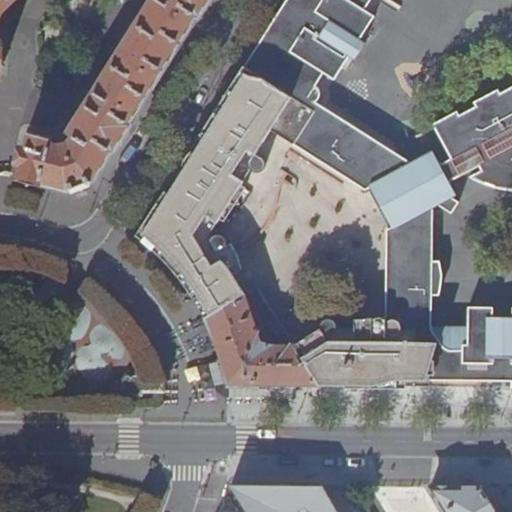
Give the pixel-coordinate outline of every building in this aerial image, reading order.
[(21,164),(18,177),(17,179),(39,185),(41,182),(68,190),(73,188),(74,190),(89,184),(89,182),(94,180),(112,151),(114,152),(132,123),(130,122),(197,17),(199,18),(209,0),(0,0),(0,65),(3,65),(2,41),(0,40),(0,15),(1,14),(14,0),(152,0),(129,37),(127,37),(118,50),(120,52),(94,91),(94,90),(84,104),(85,105),(68,132),(73,136),(69,143),(58,145),(51,142),(52,138),(29,132),(25,147),(21,145),(16,163),(21,164)] [(385,231),(384,321),(378,321),(378,342),(437,342),(424,382),(490,382),(490,388),(511,387),(511,307),(511,308),(511,317),(492,317),(492,308),(467,308),(467,345),(461,345),(461,351),(446,350),(441,347),(439,342),(432,336),(430,332),(431,328),(431,296),(431,261),(431,208),(436,205),(450,214),(457,202),(450,198),(455,195),(448,181),(477,166),(480,170),(467,177),(484,185),(506,190),(511,190),(511,86),(498,94),(496,90),(471,104),(474,108),(457,117),(454,113),(431,126),(448,159),(439,165),(432,152),(408,164),(313,105),(318,100),(319,92),(314,87),(321,75),(332,82),(347,59),(352,62),(363,46),(358,42),(373,19),(369,16),(380,0),(287,0),(245,65),(153,209),(136,236),(145,243),(160,256),(178,276),(192,296),(200,310),(205,319),(244,296),(239,287),(234,276),(242,271),(239,265),(239,259),(232,245),(207,257),(194,235),(205,218),(216,225),(219,221),(223,224),(245,190),(241,187),(242,183),(231,175),(247,152),(254,157),(269,132),(364,192),(369,189),(390,227),(385,231)] [(437,262),(431,261),(431,296),(437,296),(439,293),(441,285),(441,271),(437,262)] [(244,296),(205,319),(211,332),(217,345),(220,353),(228,385),(319,387),(294,347),(293,346),(275,347),(262,343),(255,326),(267,323),(278,340),(286,335),(257,288),(244,296)] [(437,342),(378,342),(378,321),(353,320),(353,333),(353,342),(328,342),(320,330),(294,347),(319,387),(429,387),(430,382),(424,382),(437,342)] [(461,327),(431,328),(430,332),(432,336),(439,342),(441,347),(446,350),(461,351),(461,345),(461,327)] [(164,391),(164,380),(141,379),(140,390),(164,391)] [(495,511),(480,488),(410,487),(408,500),(416,511),(495,511)]
